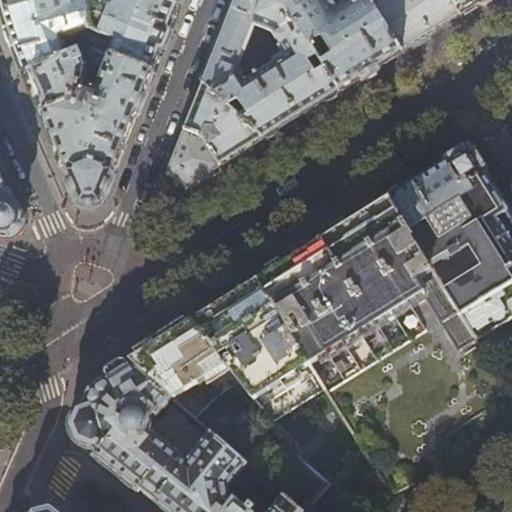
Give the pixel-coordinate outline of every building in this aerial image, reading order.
[(0,0),(0,1),(8,33),(14,50),(24,74),(67,56),(62,41),(68,40),(80,35),(80,42),(73,44),(72,49),(73,54),(79,51),(89,48),(89,31),(89,0),(75,3),(75,0),(74,0),(0,0)] [(157,63),(179,7),(160,0),(119,0),(118,2),(113,3),(110,6),(93,0),(89,0),(89,31),(116,42),(111,56),(153,72),(157,63)] [(339,92),(287,10),(260,0),(235,0),(220,41),(202,84),(263,140),(295,120),(339,92)] [(260,0),(287,10),(339,92),(367,74),(401,53),(367,0),(355,0),(336,12),(328,0),(260,0)] [(451,0),(367,0),(401,53),(428,36),(461,15),(451,0)] [(451,0),(461,15),(485,0),(451,0)] [(79,51),(73,54),(67,56),(24,74),(57,150),(67,175),(79,203),(79,202),(81,206),(86,207),(91,208),(98,207),(101,205),(102,202),(103,202),(114,175),(113,174),(146,91),(153,72),(111,56),(91,48),(89,55),(101,60),(101,59),(106,61),(93,94),(82,94),(88,71),(79,51)] [(193,108),(184,130),(201,137),(220,167),(238,155),(263,140),(202,84),(193,108)] [(219,168),(220,167),(201,137),(184,130),(179,143),(170,166),(168,171),(171,174),(187,188),(198,181),(219,168)] [(388,199),(415,241),(429,232),(429,233),(428,236),(428,238),(448,272),(462,264),(459,259),(463,256),(459,249),(468,243),(484,268),(461,283),(456,275),(452,277),(457,285),(447,291),(477,340),(511,318),(511,219),(469,148),(423,178),(388,199)] [(189,200),(225,177),(219,168),(198,181),(187,188),(171,174),(165,180),(189,200)] [(0,169),(0,233),(7,236),(13,235),(18,231),(21,226),(22,221),(0,169)] [(447,291),(415,241),(388,199),(348,224),(286,264),(257,282),(260,287),(325,391),(393,502),(458,461),(445,441),(511,399),(511,394),(477,340),(447,291)] [(194,321),(193,321),(240,383),(274,422),(325,391),(260,287),(230,306),(199,325),(194,321)] [(161,342),(129,362),(174,401),(196,420),(207,408),(240,383),(193,321),(161,342)] [(159,420),(174,401),(129,362),(117,369),(95,383),(89,388),(78,411),(74,418),(72,425),(70,430),(71,433),(73,438),(77,444),(82,447),(88,450),(91,450),(96,454),(93,457),(118,477),(139,493),(141,490),(167,511),(299,511),(284,498),(273,511),(258,511),(259,511),(251,505),(246,511),(232,499),(230,490),(249,467),(211,433),(189,462),(150,430),(147,421),(152,414),(159,420)] [(273,488),(284,498),(299,511),(310,511),(320,500),(332,486),(298,456),(298,460),(273,488)] [(325,511),(329,508),(320,500),(310,511),(325,511)]
